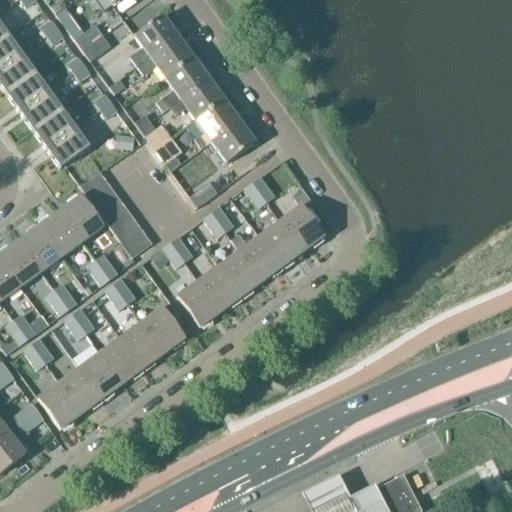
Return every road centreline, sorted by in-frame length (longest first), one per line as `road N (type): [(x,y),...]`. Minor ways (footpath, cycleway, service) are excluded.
road 1 (unclassified): [(14,511),(324,287),(353,256),(350,222),(186,0)]
road 2 (secondary): [(511,350),(358,410),(152,511)]
road 3 (secondary): [(229,511),(433,413),(511,388)]
